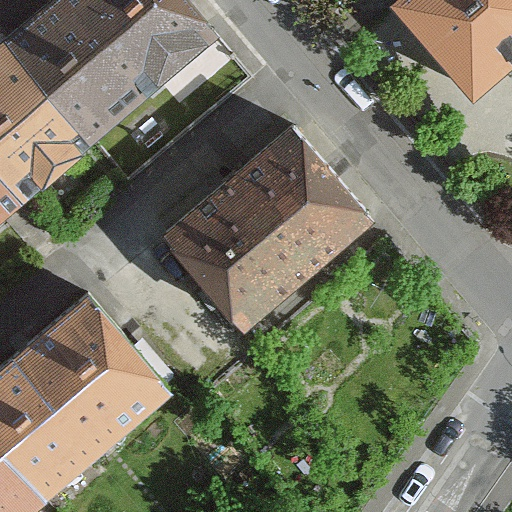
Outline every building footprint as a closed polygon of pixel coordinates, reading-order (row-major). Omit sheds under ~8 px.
[(184,0),(59,0),(4,45),(96,152),(222,45),(184,0)] [(511,81),(511,0),(410,0),(397,11),(481,109),(511,81)] [(96,152),(4,45),(0,47),(0,179),(27,212),(96,152)] [(376,222),(293,128),(166,242),(249,335),(376,222)] [(0,234),(27,212),(0,179),(0,234)] [(177,401),(90,302),(0,380),(0,457),(48,511),(177,401)] [(0,511),(48,511),(0,457),(0,511)]
